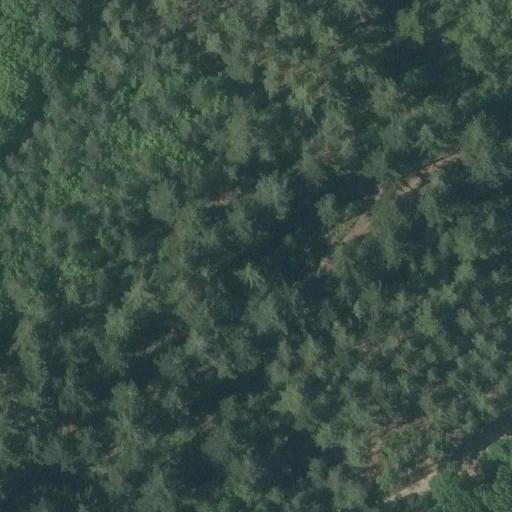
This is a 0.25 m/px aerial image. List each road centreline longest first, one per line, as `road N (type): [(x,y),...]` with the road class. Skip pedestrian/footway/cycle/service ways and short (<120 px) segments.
road 1 (track): [(72,463),(214,366),(255,315),(385,204),(511,126)]
road 2 (track): [(121,511),(0,394)]
road 3 (track): [(375,511),(511,426)]
